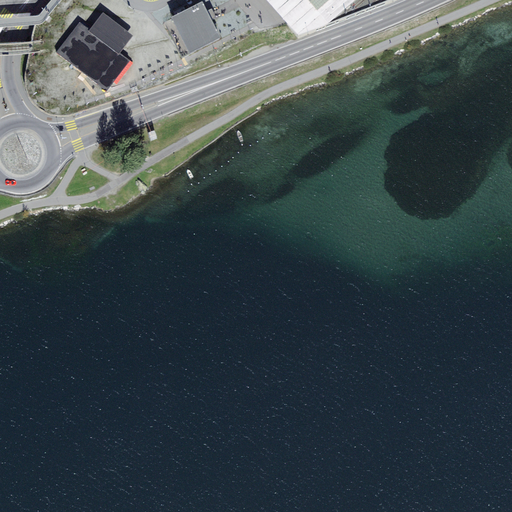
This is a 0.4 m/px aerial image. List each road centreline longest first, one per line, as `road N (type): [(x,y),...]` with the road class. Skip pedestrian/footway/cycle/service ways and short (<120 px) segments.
road 1 (primary): [(428,0),(216,82)]
road 2 (primary): [(50,168),(78,145),(216,82)]
road 3 (primary): [(216,82),(71,125),(39,126)]
road 4 (secondary): [(27,121),(7,61),(33,0)]
